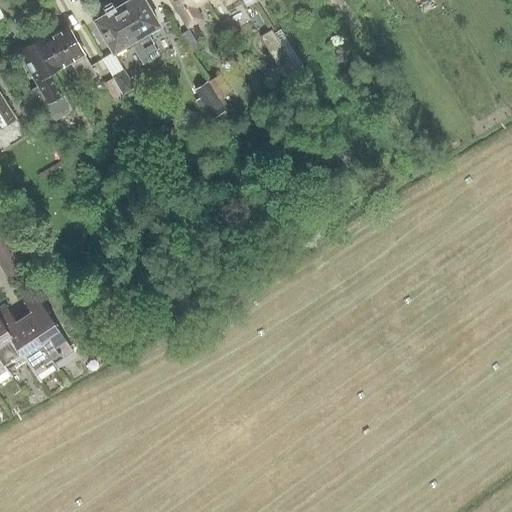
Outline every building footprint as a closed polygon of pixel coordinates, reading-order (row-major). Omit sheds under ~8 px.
[(143,0),(131,0),(121,6),(151,57),(160,52),(149,33),(159,27),(143,0)] [(194,6),(203,0),(173,0),(189,27),(202,20),(194,6)] [(141,63),(151,57),(121,6),(95,21),(114,53),(130,44),(141,63)] [(46,37),(63,68),(71,63),(82,84),(96,76),(85,56),(68,25),(46,37)] [(199,48),(188,30),(180,35),(191,54),(199,48)] [(289,80),(301,73),(276,34),(274,31),(261,39),(285,78),(287,77),(289,80)] [(276,34),(301,73),(306,70),(282,31),(276,34)] [(52,74),(63,68),(46,37),(19,52),(38,87),(31,91),(49,124),(72,111),(52,74)] [(134,88),(124,71),(113,77),(123,95),(134,88)] [(220,98),(230,92),(219,74),(209,80),(220,98)] [(124,98),(114,80),(106,84),(116,102),(124,98)] [(225,109),(209,83),(196,90),(212,117),(225,109)] [(0,128),(15,119),(0,94),(0,128)] [(309,116),(319,109),(310,95),(300,101),(309,116)] [(0,242),(13,235),(7,225),(0,228),(0,242)] [(0,256),(19,246),(13,235),(0,242),(0,256)] [(0,267),(1,270),(25,257),(19,246),(0,256),(0,267)] [(1,270),(7,281),(31,268),(25,257),(1,270)] [(30,313),(27,315),(58,361),(73,351),(31,288),(19,296),(30,313)] [(5,305),(0,308),(0,313),(28,355),(40,373),(58,361),(27,315),(16,322),(5,305)] [(0,352),(10,368),(28,355),(0,313),(0,352)] [(0,374),(10,368),(0,352),(0,374)]
